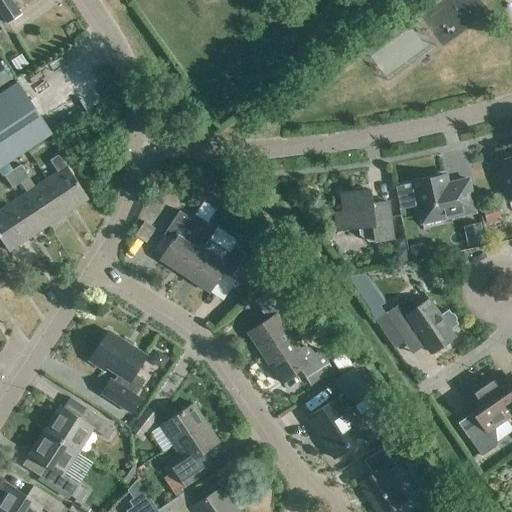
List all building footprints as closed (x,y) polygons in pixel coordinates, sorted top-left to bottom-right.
[(0,0),(0,13),(7,24),(20,15),(10,0),(0,0)] [(0,84),(8,79),(0,67),(0,84)] [(150,133),(183,126),(175,93),(164,96),(161,81),(140,85),(150,133)] [(0,166),(51,133),(17,83),(0,94),(0,166)] [(57,172),(46,180),(68,212),(88,199),(66,166),(66,167),(58,155),(49,161),(57,172)] [(511,156),(498,161),(502,175),(499,176),(506,201),(511,199),(511,156)] [(33,188),(27,178),(28,177),(20,165),(12,171),(20,183),(26,193),(48,225),(68,212),(46,180),(33,188)] [(20,183),(12,171),(4,176),(12,188),(20,183)] [(421,223),(475,212),(468,180),(447,184),(445,175),(413,182),(421,223)] [(222,190),(215,204),(230,211),(237,197),(222,190)] [(371,204),(369,190),(340,194),(343,212),(335,213),(337,231),(358,228),(359,235),(368,242),(392,239),(387,202),(371,204)] [(48,225),(26,193),(7,206),(28,238),(48,225)] [(497,201),(481,206),(486,225),(502,220),(497,201)] [(28,238),(7,206),(0,210),(0,239),(8,252),(28,238)] [(191,218),(179,211),(166,230),(175,236),(159,260),(184,276),(203,248),(195,242),(208,224),(193,214),(191,218)] [(143,222),(134,236),(145,243),(154,229),(143,222)] [(203,248),(184,276),(209,292),(224,268),(233,274),(246,255),(233,246),(230,251),(210,237),(203,248)] [(421,244),(409,246),(411,259),(424,256),(421,244)] [(393,263),(407,262),(405,249),(394,250),(392,250),(393,263)] [(411,279),(408,263),(395,266),(398,282),(411,279)] [(263,358),(292,339),(278,318),(293,309),(285,296),(265,309),(271,317),(247,333),(263,358)] [(406,300),(385,314),(375,321),(394,349),(404,342),(411,353),(424,344),(431,353),(454,337),(449,330),(456,325),(453,321),(453,319),(452,316),(450,314),(448,312),(445,311),(439,315),(428,299),(413,310),(406,300)] [(31,354),(39,339),(24,332),(17,347),(31,354)] [(135,396),(145,381),(134,374),(145,356),(108,332),(91,357),(118,374),(113,382),(110,379),(101,394),(130,413),(140,398),(135,396)] [(320,350),(314,354),(311,349),(303,346),(299,349),(292,339),(263,358),(280,382),(299,370),(309,385),(326,375),(322,367),(329,363),(320,350)] [(345,410),(370,394),(354,368),(335,381),(345,396),(338,400),(337,399),(307,418),(333,458),(363,439),(345,410)] [(505,419),(511,414),(511,388),(501,372),(482,385),(505,419)] [(482,385),(462,398),(476,418),(462,429),(481,457),(497,446),(495,426),(505,419),(482,385)] [(62,409),(47,432),(74,450),(89,427),(108,439),(115,427),(70,398),(63,408),(59,406),(59,407),(62,409)] [(172,445),(205,423),(192,403),(159,426),(172,445)] [(141,438),(158,416),(148,408),(131,431),(141,438)] [(172,445),(179,455),(168,462),(184,486),(213,467),(203,453),(218,442),(205,423),(172,445)] [(74,450),(47,432),(32,455),(29,453),(28,454),(46,466),(39,476),(70,496),(78,485),(59,473),(74,450)] [(377,511),(387,511),(406,500),(387,472),(396,466),(384,447),(364,461),(373,474),(358,484),(377,511)] [(157,511),(136,479),(126,490),(131,499),(127,501),(131,507),(124,511),(157,511)] [(0,505),(0,511),(34,511),(38,506),(47,511),(60,511),(64,506),(33,486),(26,496),(8,485),(8,486),(11,488),(0,505)] [(186,491),(173,500),(157,510),(158,511),(237,511),(222,487),(195,505),(186,491)]
